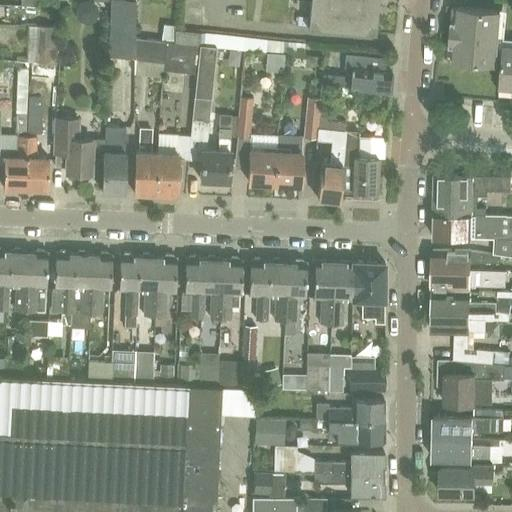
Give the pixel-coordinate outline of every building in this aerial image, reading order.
[(111,0),(109,56),(134,59),(135,37),(134,0),(111,0)] [(309,0),(308,27),(375,33),(378,0),(309,0)] [(451,20),(448,45),(454,46),(453,60),(495,64),(497,48),(500,10),(474,7),(458,6),(457,20),(451,20)] [(37,24),(27,23),(26,60),(56,63),(59,24),(37,24)] [(162,30),(161,40),(152,39),(138,37),(136,59),(168,62),(171,29),(172,24),(163,23),(162,30)] [(197,64),(199,44),(200,32),(171,29),(168,62),(167,70),(196,73),(197,64)] [(200,32),(199,44),(216,46),(303,54),(305,42),(200,32)] [(511,43),(503,43),(501,70),(499,86),(511,86),(511,43)] [(197,64),(196,73),(192,108),(196,108),(192,140),(204,142),(216,46),(199,44),(197,64)] [(392,71),(368,68),(369,56),(344,53),(343,66),(349,67),(348,77),(322,74),(321,84),(341,85),(340,95),(353,96),(354,86),(374,88),(390,90),(392,71)] [(28,68),(17,68),(15,131),(26,131),(28,68)] [(41,95),(28,95),(27,132),(41,132),(41,95)] [(302,135),(316,136),(317,127),(318,111),(319,97),(305,96),(302,135)] [(251,138),(252,132),(254,98),(240,97),(236,136),(251,138)] [(326,112),(318,111),(317,127),(333,128),(345,129),(346,122),(326,120),(326,112)] [(200,178),(225,180),(228,180),(231,113),(219,113),(219,127),(218,150),(202,149),(201,160),(200,178)] [(67,148),(66,166),(66,172),(90,173),(91,157),(92,138),(79,137),(80,117),(57,115),(56,136),(55,147),(67,148)] [(123,191),(123,175),(125,141),(125,126),(106,126),(104,126),(103,170),(101,190),(123,191)] [(340,181),(342,164),(345,129),(333,128),(329,163),(320,162),(319,182),(317,198),(339,200),(340,181)] [(358,130),(345,129),(342,164),(353,166),(353,191),(377,192),(378,156),(384,157),(386,136),(358,134),(358,130)] [(155,193),(156,152),(152,151),(153,142),(150,142),(150,130),(139,130),(138,151),(136,151),(134,192),(155,193)] [(158,132),(156,152),(155,193),(176,194),(178,133),(158,132)] [(21,185),(25,186),(27,135),(18,135),(17,157),(4,156),(0,156),(0,163),(4,164),(3,170),(3,186),(21,187),(21,185)] [(29,187),(47,188),(48,157),(35,156),(35,136),(27,135),(25,186),(29,186),(29,187)] [(248,181),(274,182),(276,150),(250,149),(249,165),(248,181)] [(302,152),(276,150),(274,182),(300,183),(302,152)] [(434,192),(478,193),(488,193),(488,189),(511,189),(511,174),(434,173),(434,192)] [(433,212),(471,213),(486,213),(486,207),(477,207),(478,193),(434,192),(433,212)] [(433,212),(433,236),(471,236),(501,237),(501,213),(486,213),(471,213),(433,212)] [(0,308),(6,309),(7,285),(9,249),(2,249),(1,246),(0,246),(0,308)] [(13,249),(9,249),(7,285),(16,285),(15,309),(26,309),(28,250),(21,249),(20,247),(14,247),(13,249)] [(28,250),(26,309),(45,310),(46,286),(46,267),(47,251),(43,251),(43,248),(37,248),(35,250),(28,250)] [(432,260),(432,268),(471,269),(471,260),(500,261),(500,254),(471,249),(449,248),(433,248),(432,260)] [(67,251),(66,249),(60,249),(59,251),(55,251),(55,267),(54,286),(62,286),(61,311),(71,311),(71,303),(72,287),(73,252),(67,251)] [(73,252),(72,287),(71,303),(79,303),(79,311),(89,312),(93,252),(86,252),(85,250),(78,249),(77,252),(73,252)] [(108,253),(107,250),(101,250),(100,253),(93,252),(89,312),(99,312),(100,288),(110,288),(111,269),(112,253),(108,253)] [(135,315),(136,291),(137,254),(131,254),(130,251),(124,251),(123,254),(120,253),(119,269),(118,290),(125,290),(124,315),(135,315)] [(142,254),(137,254),(136,291),(145,291),(144,315),(155,316),(157,255),(150,255),(149,252),(143,252),(142,254)] [(164,255),(157,255),(155,316),(165,316),(166,292),(175,292),(176,272),(176,256),(173,255),(172,253),(165,253),(164,255)] [(185,256),(184,272),(184,291),(192,292),(191,317),(202,317),(203,293),(203,257),(197,257),(196,254),(190,254),(188,256),(185,256)] [(207,257),(203,257),(203,293),(212,293),(211,318),(220,318),(223,258),(215,257),(214,255),(208,254),(207,257)] [(238,258),(237,255),(231,255),(230,258),(223,258),(220,318),(230,318),(231,307),(239,307),(239,294),(240,294),(241,274),(242,258),(238,258)] [(260,256),(254,256),(253,259),(250,258),(248,274),(248,295),(255,295),(254,320),(265,321),(266,296),(268,259),(261,259),(260,256)] [(279,257),(273,257),(272,259),(268,259),(266,296),(275,296),(274,320),(285,321),(287,260),(280,260),(279,257)] [(294,260),(287,260),(285,321),(296,321),(297,296),(305,297),(305,277),(306,261),(302,260),(302,258),(295,258),(294,260)] [(320,323),(331,323),(333,262),(327,261),(326,259),(314,258),(312,298),(321,298),(320,323)] [(339,262),(333,262),(331,323),(342,324),(343,299),(352,299),(352,260),(340,260),(339,262)] [(384,300),(385,300),(385,261),(352,260),(352,299),(362,299),(362,316),(374,316),(374,322),(384,322),(384,300)] [(432,268),(432,286),(448,286),(470,286),(470,285),(475,285),(506,285),(506,270),(471,269),(432,268)] [(431,311),(496,312),(497,302),(469,302),(469,291),(447,290),(431,290),(431,311)] [(509,313),(496,312),(431,311),(431,328),(455,329),(455,330),(470,330),(474,331),(485,331),(485,319),(496,320),(509,320),(509,313)] [(48,320),(26,319),(25,335),(47,336),(48,320)] [(256,325),(244,324),(241,385),(261,386),(261,377),(253,376),(256,325)] [(14,334),(6,334),(5,354),(13,354),(14,334)] [(454,347),(453,359),(492,362),(505,363),(509,363),(510,355),(510,352),(492,351),(474,349),(469,348),(454,347)] [(329,352),(306,351),(306,389),(328,389),(329,364),(329,352)] [(5,358),(4,369),(22,370),(23,359),(5,358)] [(444,402),(460,402),(473,403),(474,390),(474,378),(487,378),(503,379),(503,377),(511,377),(511,364),(505,365),(505,363),(492,362),(453,359),(453,372),(445,371),(444,402)] [(89,360),(88,364),(88,378),(112,379),(112,365),(112,361),(89,360)] [(160,363),(160,370),(159,379),(173,379),(174,364),(160,363)] [(195,380),(195,367),(196,364),(181,363),(180,380),(195,380)] [(343,364),(329,364),(328,389),(343,390),(343,364)] [(277,366),(264,369),(268,386),(281,383),(277,366)] [(200,367),(199,377),(199,383),(217,383),(217,368),(200,367)] [(350,388),(384,388),(384,368),(350,368),(350,388)] [(282,389),(294,389),(294,373),(282,373),(282,389)] [(215,511),(221,414),(222,387),(222,386),(187,384),(0,374),(0,511),(215,511)] [(222,387),(221,414),(254,415),(256,389),(222,387)] [(384,420),(384,398),(368,398),(353,398),(353,408),(328,407),(328,403),(315,403),(315,419),(384,420)] [(433,416),(433,436),(471,436),(471,430),(490,430),(503,430),(504,407),(474,406),(474,415),(449,414),(433,414),(433,416)] [(254,442),(274,444),(275,418),(256,417),(254,442)] [(353,439),(368,439),(384,440),(384,439),(384,433),(384,420),(315,419),(303,418),(299,418),(299,428),(303,428),(328,429),(339,429),(338,438),(353,439)] [(471,444),(471,436),(433,436),(432,456),(432,457),(470,458),(470,456),(490,456),(490,445),(471,444)] [(297,449),(297,446),(279,446),(274,446),(274,470),(297,471),(297,449)] [(384,450),(368,450),(351,450),(351,462),(314,461),(314,471),(384,472),(384,450)] [(493,479),(493,473),(493,463),(472,463),(472,466),(440,466),(440,476),(438,476),(437,479),(440,479),(440,492),(474,493),(475,478),(493,479)] [(271,471),(252,470),(251,491),(270,492),(271,471)] [(384,472),(314,471),(314,482),(321,482),(350,483),(350,493),(368,494),(384,494),(384,472)] [(296,511),(296,497),(252,497),(251,511),(296,511)] [(296,497),(296,511),(325,511),(326,498),(296,497)]
